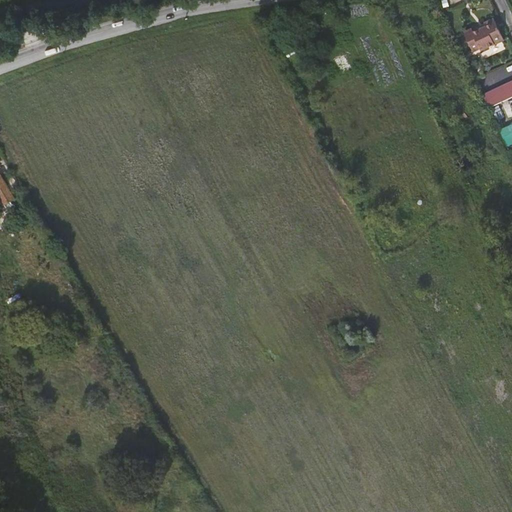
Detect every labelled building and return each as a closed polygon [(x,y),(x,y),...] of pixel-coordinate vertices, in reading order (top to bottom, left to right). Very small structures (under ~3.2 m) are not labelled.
[(492,5),(484,8),(485,12),(469,20),(467,17),(459,21),(468,41),(477,37),(478,39),(502,27),(492,5)] [(288,42),(299,74),(316,68),(305,37),(288,42)] [(317,72),(316,68),(299,74),(301,79),(317,72)] [(333,115),(342,134),(387,111),(378,92),(333,115)] [(511,115),(503,97),(492,103),(511,144),(511,115)] [(4,178),(0,180),(0,195),(8,207),(18,202),(4,178)]
